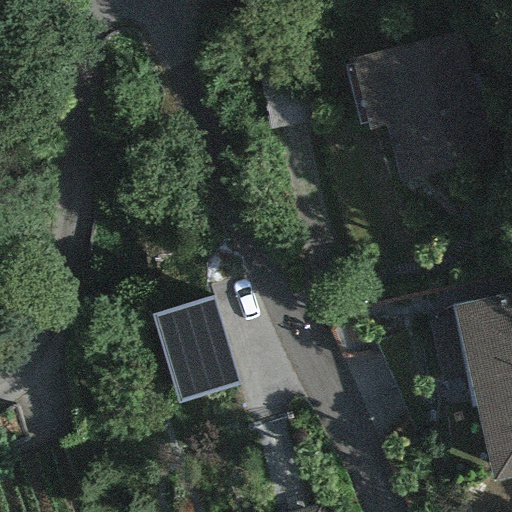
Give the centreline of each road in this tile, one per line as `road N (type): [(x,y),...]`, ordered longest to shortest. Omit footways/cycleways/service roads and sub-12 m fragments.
road 1 (unclassified): [(400,511),(198,76),(174,0)]
road 2 (unclassified): [(55,0),(59,61),(30,220),(64,395),(48,432),(0,457)]
